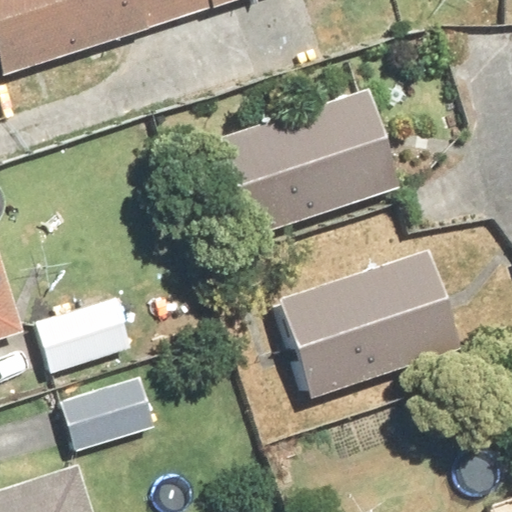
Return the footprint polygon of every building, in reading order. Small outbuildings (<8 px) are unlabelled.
[(0,0),(0,70),(1,73),(228,0),(0,0)] [(215,134),(250,237),(401,186),(366,84),(215,134)] [(428,243),(272,294),(307,399),(462,348),(428,243)] [(0,251),(0,336),(25,329),(0,251)] [(128,292),(24,323),(39,377),(144,346),(128,292)] [(143,373),(50,400),(67,458),(160,430),(143,373)] [(0,511),(91,511),(76,465),(0,488),(0,511)]
